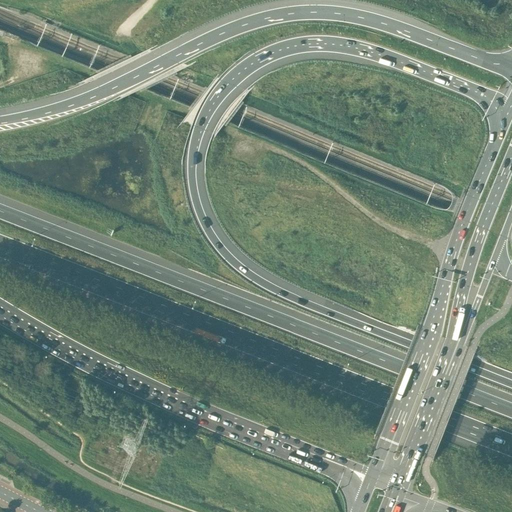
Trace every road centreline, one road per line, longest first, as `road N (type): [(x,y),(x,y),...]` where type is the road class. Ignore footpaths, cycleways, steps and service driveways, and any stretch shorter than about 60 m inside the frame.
road 1 (motorway): [(511,383),(271,288),(218,244),(196,203),(191,169),(200,126),(226,81),(264,51),(308,39),(371,46),(470,85),(491,99),(501,127)]
road 2 (motorway): [(511,410),(0,209)]
road 3 (motorway): [(0,247),(511,446)]
road 4 (motorway): [(511,72),(382,18),(290,8),(212,32),(83,96),(0,117)]
road 5 (motorway): [(0,311),(150,390),(369,480)]
road 6 (primary): [(501,127),(369,480)]
road 7 (motorway): [(461,342),(470,258),(511,157)]
road 8 (primary): [(402,493),(461,342)]
